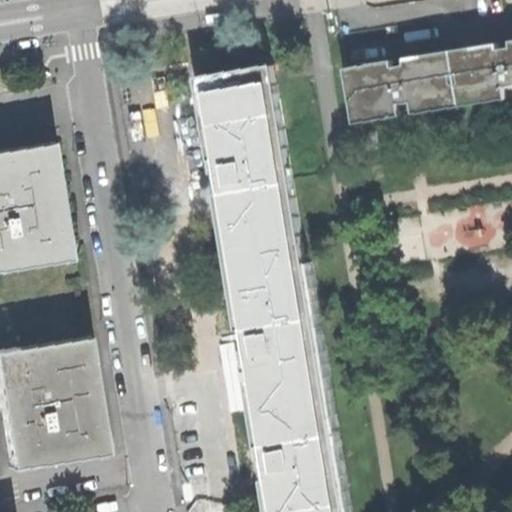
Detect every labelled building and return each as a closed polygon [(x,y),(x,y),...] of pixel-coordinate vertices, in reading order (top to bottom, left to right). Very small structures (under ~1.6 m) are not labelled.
[(232,15),(231,11),(210,15),(211,23),(227,20),(232,20),(232,15)] [(511,50),(346,78),(355,126),(403,117),(401,106),(407,105),(414,104),(416,115),(507,99),(506,87),(511,86),(511,50)] [(223,176),(226,196),(295,185),(276,68),(200,81),(214,163),(221,162),(223,176)] [(49,136),(0,144),(0,264),(68,254),(49,136)] [(242,333),(249,332),(317,321),(295,185),(226,196),(220,197),(242,333)] [(263,451),(269,450),(336,439),(317,321),(249,332),(251,346),(254,367),(249,368),(263,451)] [(85,334),(0,348),(0,405),(2,415),(10,465),(104,449),(85,334)] [(271,511),(348,511),(336,439),(269,450),(272,469),(274,483),(267,484),(271,511)]
